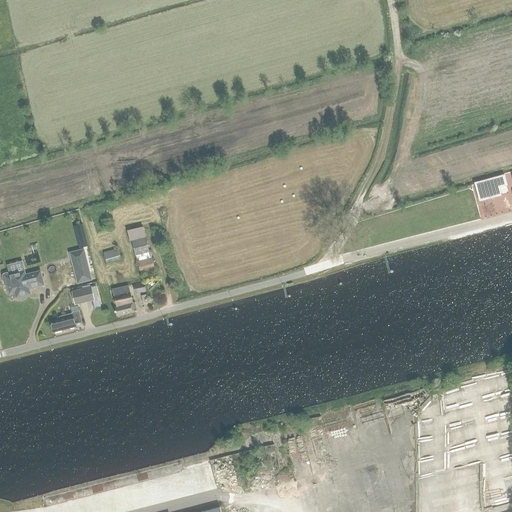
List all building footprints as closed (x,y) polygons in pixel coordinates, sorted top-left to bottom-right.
[(504,176),(476,184),(480,201),(492,198),(490,190),(498,187),(506,185),(504,176)] [(370,226),(368,220),(359,223),(360,229),(370,226)] [(100,254),(93,231),(86,233),(94,256),(100,254)] [(132,241),(140,272),(154,268),(150,253),(149,253),(145,238),(132,241)] [(121,259),(118,249),(104,253),(107,263),(121,259)] [(84,250),(70,253),(76,275),(78,283),(91,280),(89,272),(84,250)] [(108,285),(104,267),(97,268),(100,286),(108,285)] [(3,275),(3,276),(5,284),(6,285),(7,286),(9,294),(15,293),(16,298),(26,295),(30,294),(29,289),(44,285),(40,271),(25,275),(24,271),(11,275),(10,273),(9,273),(4,274),(3,275)] [(136,294),(147,291),(145,284),(134,286),(136,294)] [(90,287),(72,293),(75,304),(94,299),(90,287)] [(137,312),(135,303),(133,303),(129,287),(114,290),(118,307),(116,307),(118,317),(137,312)] [(60,317),(61,320),(51,323),(54,333),(76,327),(75,325),(83,323),(80,314),(80,311),(72,313),(72,314),(60,317)]
